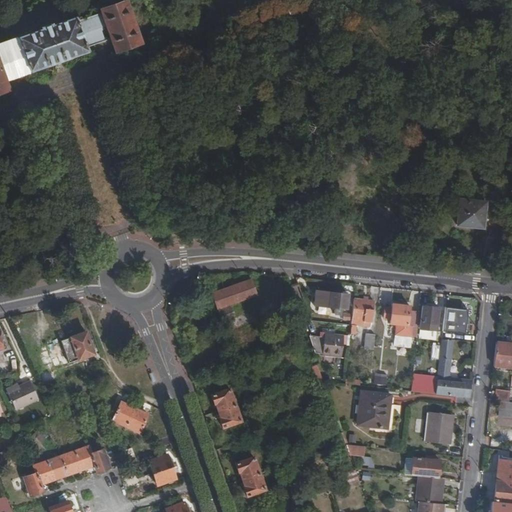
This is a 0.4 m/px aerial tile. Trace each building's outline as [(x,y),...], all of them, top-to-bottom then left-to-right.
[(5,75),(28,67),(33,68),(87,51),(85,46),(110,38),(115,52),(140,42),(124,0),(121,0),(99,8),(100,11),(75,19),(74,16),(17,35),(18,39),(0,45),(0,92),(10,90),(5,75)] [(174,0),(184,27),(198,22),(190,0),(174,0)] [(166,34),(177,30),(174,22),(163,26),(166,34)] [(216,136),(191,144),(200,169),(224,161),(216,136)] [(289,217),(293,191),(268,187),(264,214),(289,217)] [(392,191),(368,188),(365,214),(389,217),(392,191)] [(457,225),(482,227),(485,203),(474,200),(460,199),(457,225)] [(250,278),(211,292),(218,311),(220,316),(223,324),(224,324),(227,331),(238,327),(229,304),(257,294),(250,278)] [(349,293),(317,289),(315,304),(336,307),(335,314),(342,314),(343,307),(347,308),(349,293)] [(356,313),(353,313),(353,319),(352,323),(351,333),(355,333),(357,323),(364,323),(365,319),(372,320),(375,300),(358,298),(357,307),(357,308),(356,313)] [(412,336),(412,333),(418,334),(419,325),(418,325),(409,324),(411,310),(411,305),(393,303),(392,309),(389,308),(388,317),(392,318),(391,322),(398,323),(396,334),(412,336)] [(434,307),(425,306),(423,321),(432,322),(431,328),(436,329),(435,334),(437,334),(438,322),(440,308),(434,307)] [(467,310),(445,308),(443,332),(464,334),(467,310)] [(419,311),(411,310),(409,324),(418,325),(419,311)] [(422,327),(420,339),(430,340),(431,328),(422,327)] [(87,331),(61,340),(69,362),(95,353),(87,331)] [(308,333),(310,339),(314,350),(323,351),(323,354),(342,356),(344,332),(325,331),(325,335),(308,333)] [(369,331),(367,347),(375,348),(377,332),(369,331)] [(61,340),(46,345),(54,367),(69,362),(61,340)] [(453,341),(442,340),(441,346),(440,352),(439,360),(438,377),(440,377),(449,378),(453,341)] [(511,343),(498,341),(496,359),(501,360),(501,362),(506,363),(507,354),(511,354),(511,343)] [(433,345),(431,359),(439,360),(440,352),(441,346),(433,345)] [(318,362),(312,365),(316,376),(323,374),(318,362)] [(316,376),(320,388),(327,386),(325,380),(323,374),(316,376)] [(374,374),(373,384),(386,385),(387,374),(374,374)] [(440,377),(438,377),(435,393),(471,397),(473,386),(440,382),(440,377)] [(440,377),(440,382),(473,386),(473,381),(449,378),(440,377)] [(40,399),(31,381),(21,386),(9,392),(18,410),(40,399)] [(21,386),(19,384),(8,389),(9,392),(21,386)] [(214,403),(216,402),(219,409),(235,403),(230,387),(211,393),(214,403)] [(497,387),(496,390),(495,399),(501,399),(510,401),(511,389),(497,387)] [(392,392),(361,389),(357,424),(388,428),(392,392)] [(499,414),(511,415),(511,400),(510,401),(501,399),(499,414)] [(121,402),(113,420),(126,426),(135,408),(121,402)] [(221,416),(219,416),(223,426),(241,420),(235,403),(219,409),(221,416)] [(149,415),(135,408),(126,426),(139,433),(149,415)] [(431,411),(427,441),(447,443),(448,436),(453,437),(456,414),(431,411)] [(42,425),(38,428),(45,436),(49,433),(42,425)] [(34,431),(41,439),(45,436),(38,428),(34,431)] [(343,431),(336,433),(340,445),(347,442),(345,437),(343,431)] [(340,445),(344,457),(351,454),(349,448),(347,443),(347,442),(340,445)] [(89,445),(75,450),(83,469),(96,464),(92,452),(89,445)] [(357,445),(349,448),(351,454),(354,461),(356,460),(358,467),(363,467),(357,445)] [(133,446),(128,448),(132,459),(137,457),(133,446)] [(105,448),(92,452),(96,464),(99,470),(111,466),(105,448)] [(128,448),(124,449),(128,461),(132,459),(128,448)] [(75,450),(61,454),(69,473),(83,469),(75,450)] [(47,459),(47,460),(54,478),(69,473),(61,454),(61,455),(47,459)] [(168,454),(150,460),(154,472),(173,466),(168,454)] [(239,471),(241,471),(243,478),(260,472),(254,456),(236,462),(239,471)] [(439,459),(413,456),(412,473),(419,474),(437,476),(439,459)] [(34,464),(36,471),(40,483),(54,478),(47,460),(47,459),(34,464)] [(511,460),(499,459),(495,502),(511,503),(511,460)] [(158,484),(177,478),(173,466),(154,472),(158,484)] [(24,475),(30,493),(42,489),(40,483),(36,471),(24,475)] [(248,496),(265,490),(260,472),(243,478),(246,485),(244,486),(248,496)] [(437,476),(419,474),(417,495),(441,498),(443,477),(437,476)] [(130,486),(139,483),(137,478),(128,481),(130,486)] [(7,495),(1,496),(7,511),(13,509),(7,495)] [(307,495),(299,498),(302,506),(310,503),(307,495)] [(291,500),(294,509),(302,506),(299,498),(291,500)] [(440,511),(442,502),(421,499),(419,511),(440,511)] [(72,511),(68,500),(50,507),(51,511),(72,511)] [(188,511),(184,501),(167,507),(168,511),(188,511)]
